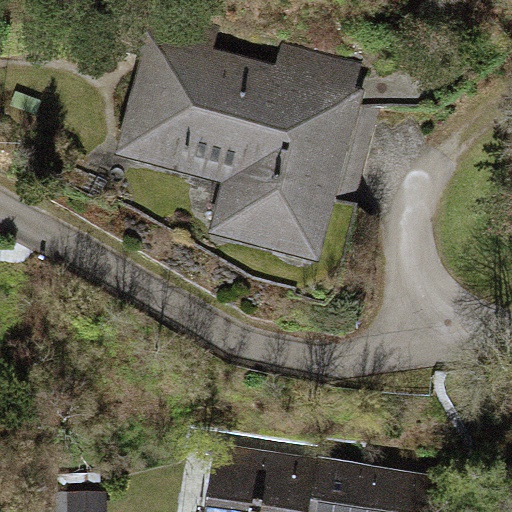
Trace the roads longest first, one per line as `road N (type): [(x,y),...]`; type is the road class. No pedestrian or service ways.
road 1 (residential): [(447,339),(336,359),(266,347),(0,203)]
road 2 (residential): [(447,339),(417,285),(413,233),(423,188),(457,140)]
